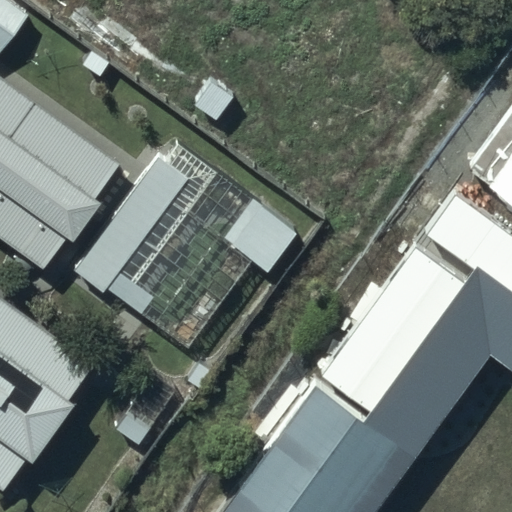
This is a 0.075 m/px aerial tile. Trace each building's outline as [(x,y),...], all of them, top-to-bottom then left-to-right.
[(0,0),(0,39),(27,3),(22,0),(0,0)] [(0,225),(45,257),(117,156),(0,73),(0,225)] [(193,362),(291,231),(167,139),(69,270),(193,362)] [(364,238),(429,285),(450,256),(385,211),(364,238)] [(429,285),(364,238),(344,263),(412,310),(429,285)] [(0,482),(5,486),(97,358),(0,289),(0,482)] [(307,318),(373,363),(391,337),(327,292),(307,318)] [(373,363),(307,318),(287,344),(353,391),(373,363)] [(251,398),(317,446),(338,416),(270,370),(251,398)] [(216,449),(281,500),(317,446),(251,398),(216,449)] [(272,511),(281,500),(216,449),(178,507),(184,511),(272,511)]
